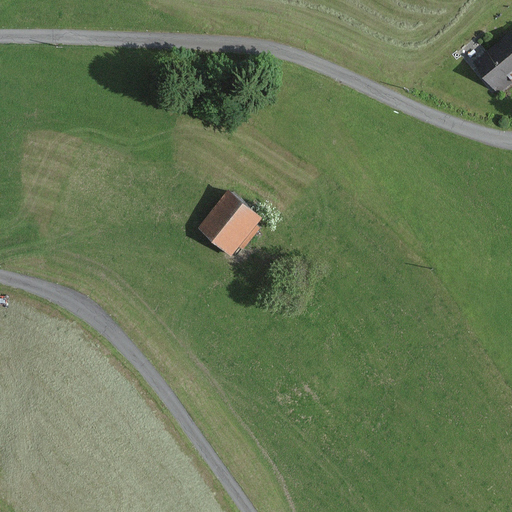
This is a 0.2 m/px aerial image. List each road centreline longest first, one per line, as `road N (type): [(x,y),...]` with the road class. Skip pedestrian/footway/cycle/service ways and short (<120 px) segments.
road 1 (unclassified): [(511,140),(304,59),(222,46),(0,41)]
road 2 (unclassified): [(0,278),(54,293),(104,320),(173,401),(249,511)]
